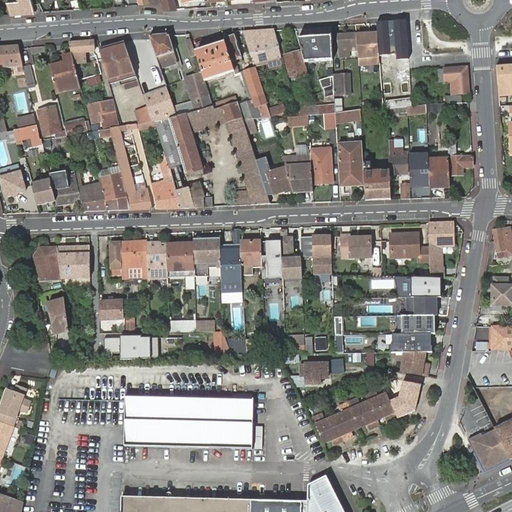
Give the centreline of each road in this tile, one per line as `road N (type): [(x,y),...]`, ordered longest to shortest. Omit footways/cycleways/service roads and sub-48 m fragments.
road 1 (residential): [(484,207),(0,227)]
road 2 (residential): [(0,32),(455,0)]
road 3 (unknown): [(293,465),(279,408),(258,391),(74,384)]
road 4 (residential): [(423,466),(448,403),(484,207)]
road 5 (residential): [(484,207),(479,21)]
road 6 (unknown): [(105,469),(104,429),(67,426),(57,511)]
